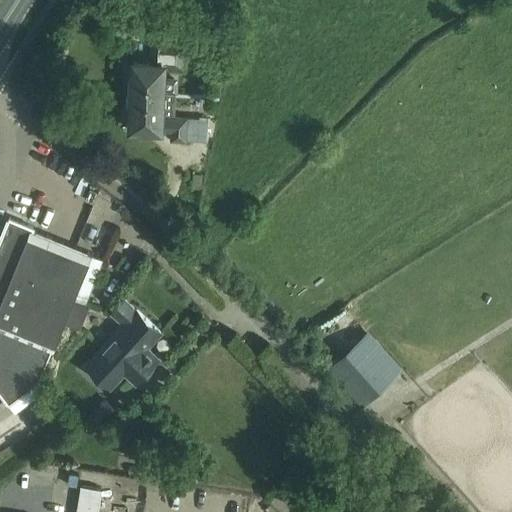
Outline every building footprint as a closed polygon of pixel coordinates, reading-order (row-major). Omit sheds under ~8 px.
[(216,37),(222,16),(177,5),(172,25),(216,37)] [(187,45),(165,44),(165,38),(153,38),(152,62),(134,61),(132,95),(163,96),(175,97),(175,96),(177,97),(178,80),(164,79),(165,68),(186,69),(187,45)] [(129,94),(128,107),(131,111),(130,128),(131,128),(133,131),(136,132),(140,133),(144,131),(146,129),(173,130),(173,139),(185,140),(185,136),(187,114),(174,114),(162,113),(163,96),(132,95),(129,94)] [(71,165),(65,185),(75,188),(82,168),(71,165)] [(0,389),(9,402),(38,380),(52,348),(53,349),(65,321),(78,326),(87,305),(85,304),(103,260),(92,255),(92,254),(32,229),(33,227),(10,217),(0,240),(0,389)] [(112,272),(125,274),(127,261),(114,259),(112,272)] [(125,323),(88,364),(112,386),(126,370),(137,381),(153,364),(149,360),(155,354),(147,347),(161,331),(138,309),(137,310),(125,299),(113,312),(125,323)] [(364,336),(331,366),(363,402),(396,372),(364,336)] [(104,429),(121,411),(106,398),(90,416),(104,429)] [(10,438),(15,449),(31,441),(27,431),(10,438)] [(147,478),(160,481),(163,463),(150,461),(147,478)] [(280,511),(293,511),(305,502),(287,482),(269,499),(280,511)] [(72,511),(93,511),(98,491),(77,487),(72,511)] [(166,487),(165,511),(166,511),(218,511),(220,489),(166,487)] [(328,511),(358,511),(345,497),(328,511)]
